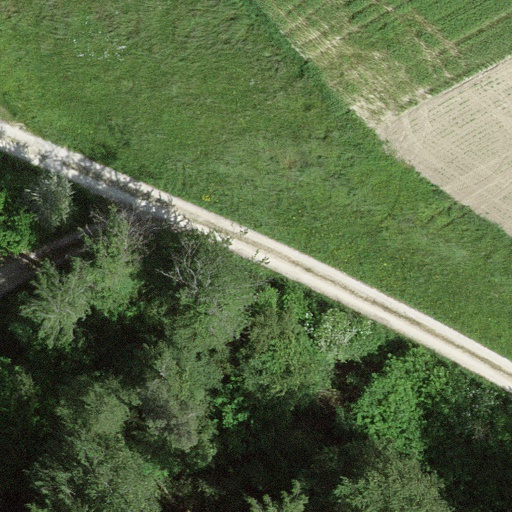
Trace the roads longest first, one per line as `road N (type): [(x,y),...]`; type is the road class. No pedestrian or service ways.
road 1 (track): [(511,381),(379,310),(0,147)]
road 2 (track): [(167,217),(0,273)]
